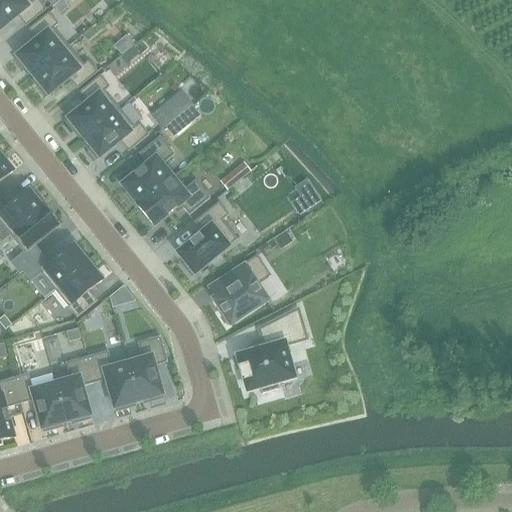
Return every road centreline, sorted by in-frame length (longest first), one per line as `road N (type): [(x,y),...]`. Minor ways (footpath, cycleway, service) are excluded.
road 1 (residential): [(0,102),(166,305),(203,390),(197,410),(185,417),(0,472)]
road 2 (residential): [(511,501),(355,511)]
